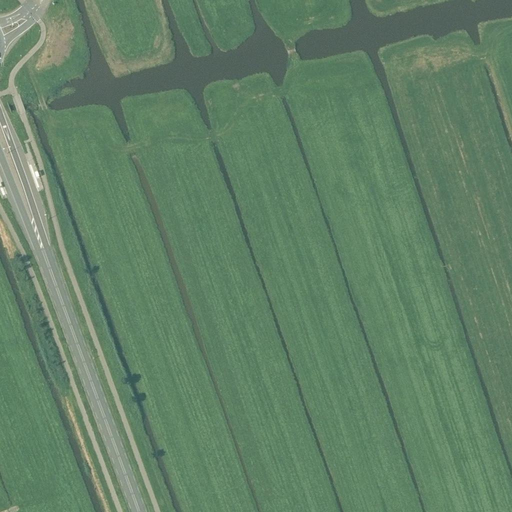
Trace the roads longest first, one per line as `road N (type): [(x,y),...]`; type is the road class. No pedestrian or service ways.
road 1 (primary): [(42,248),(138,511)]
road 2 (primary): [(42,248),(0,114)]
